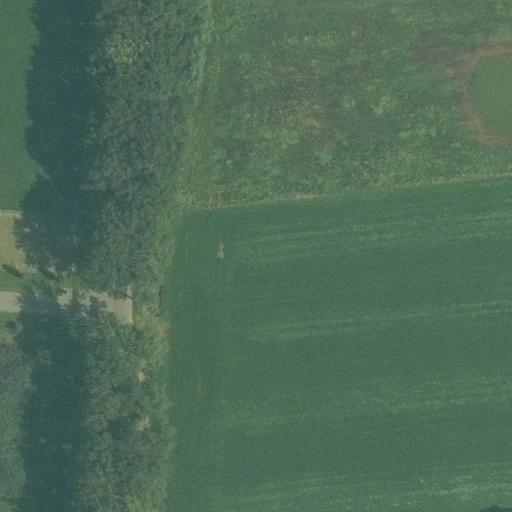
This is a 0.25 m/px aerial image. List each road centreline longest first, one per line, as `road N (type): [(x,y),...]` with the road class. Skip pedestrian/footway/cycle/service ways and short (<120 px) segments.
road 1 (tertiary): [(112,511),(141,0)]
road 2 (track): [(0,302),(123,312)]
